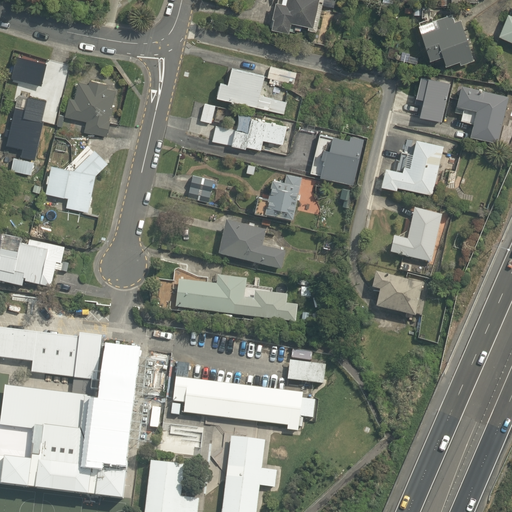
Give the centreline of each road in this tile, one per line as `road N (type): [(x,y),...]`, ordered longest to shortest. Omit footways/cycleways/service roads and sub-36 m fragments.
road 1 (motorway): [(409,511),(511,269)]
road 2 (residential): [(159,41),(158,101),(123,262)]
road 3 (residential): [(0,13),(105,40),(159,41)]
road 4 (motorway): [(511,392),(460,511)]
